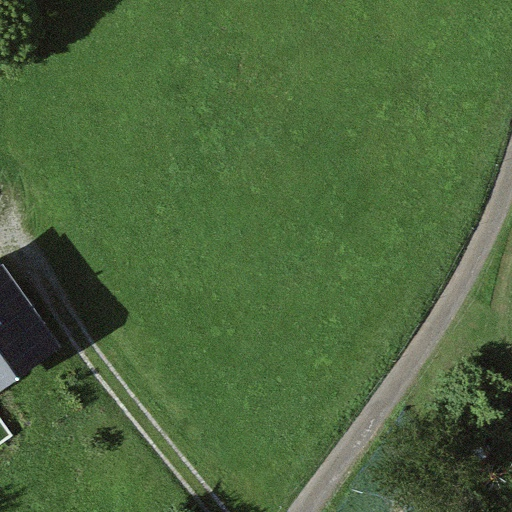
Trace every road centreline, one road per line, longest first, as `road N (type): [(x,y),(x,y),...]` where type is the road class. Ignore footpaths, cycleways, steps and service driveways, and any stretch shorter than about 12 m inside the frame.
road 1 (track): [(307,511),(492,234),(511,176)]
road 2 (track): [(228,511),(11,225)]
